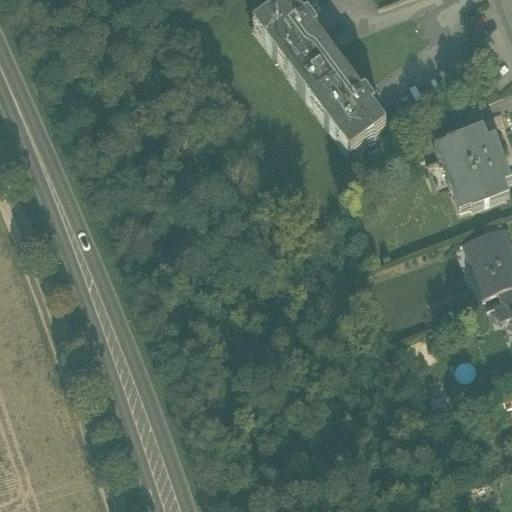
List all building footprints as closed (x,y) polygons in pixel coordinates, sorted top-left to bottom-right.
[(252,35),(348,164),(385,137),(371,117),(373,114),(364,101),(360,104),(313,40),(316,38),(306,25),(304,27),(289,7),(252,35)] [(481,134),(483,139),(505,131),(500,119),(476,127),(479,135),(481,134)] [(470,214),(471,217),(508,203),(503,190),(511,188),(494,143),(486,147),(483,139),(481,134),(479,135),(475,137),(477,143),(447,154),(445,154),(447,161),(437,165),(446,188),(448,193),(453,191),(459,207),(466,204),(470,214)] [(445,148),(447,154),(477,143),(475,137),(445,148)] [(426,169),(435,192),(446,188),(437,165),(426,169)] [(453,191),(448,193),(458,219),(470,214),(466,204),(459,207),(453,191)] [(473,275),(484,303),(497,298),(511,292),(511,268),(500,238),(470,249),(479,272),(473,275)] [(464,251),(473,275),(479,272),(470,249),(464,251)] [(511,292),(497,298),(501,309),(511,304),(511,292)] [(511,304),(501,309),(493,312),(498,326),(511,320),(511,304)] [(449,308),(430,316),(435,329),(454,321),(449,308)] [(442,398),(428,403),(434,418),(447,414),(442,398)]
